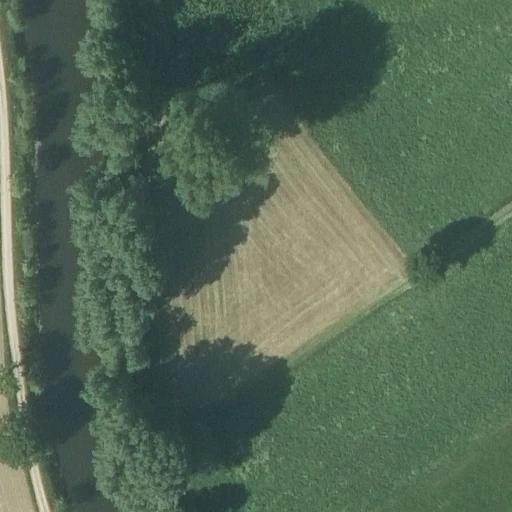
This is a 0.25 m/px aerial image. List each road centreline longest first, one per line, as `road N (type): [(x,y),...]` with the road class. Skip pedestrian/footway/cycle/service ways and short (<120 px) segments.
road 1 (track): [(0,14),(28,405),(53,511)]
road 2 (track): [(511,219),(179,438)]
